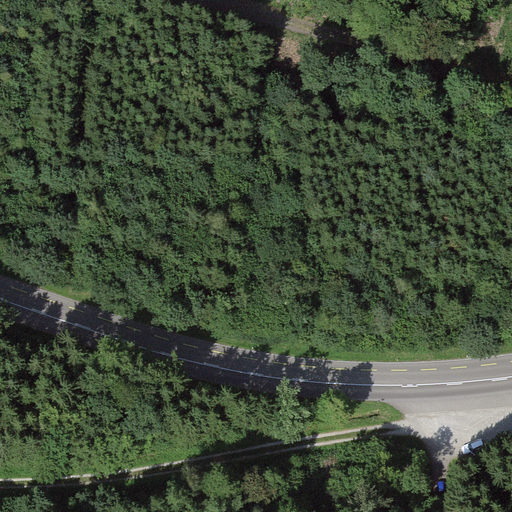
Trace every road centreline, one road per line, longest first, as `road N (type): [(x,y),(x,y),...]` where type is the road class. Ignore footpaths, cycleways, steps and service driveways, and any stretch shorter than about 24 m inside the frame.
road 1 (tertiary): [(511,377),(404,386),(226,369),(0,299)]
road 2 (track): [(470,382),(410,428),(222,465),(0,468)]
road 3 (track): [(165,0),(511,93)]
